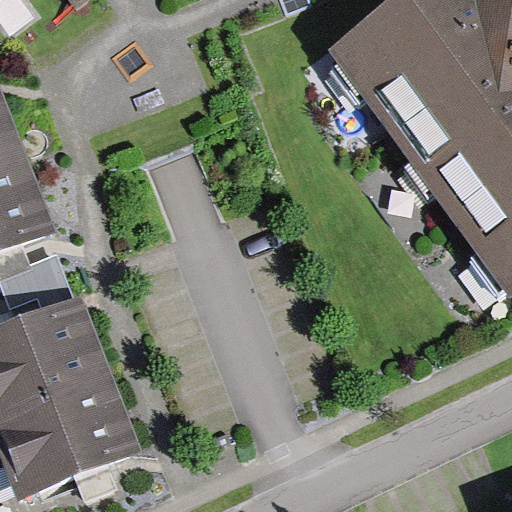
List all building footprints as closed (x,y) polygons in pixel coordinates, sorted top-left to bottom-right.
[(511,0),(443,0),(342,72),(509,309),(511,306),(511,0)] [(0,131),(0,177),(15,171),(0,131)] [(15,171),(0,177),(0,258),(42,242),(15,171)] [(74,322),(0,350),(0,429),(100,392),(74,322)] [(100,392),(0,429),(0,436),(24,500),(127,462),(100,392)]
